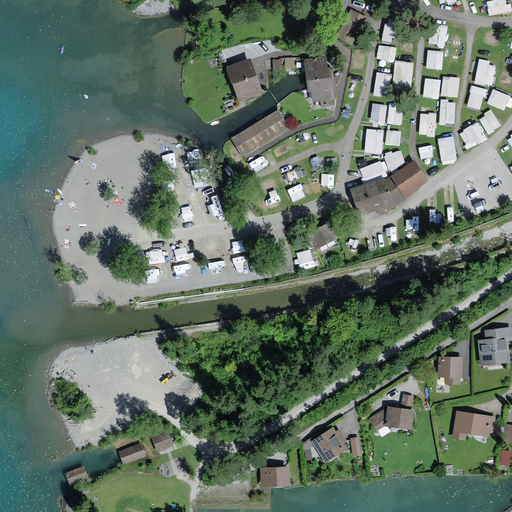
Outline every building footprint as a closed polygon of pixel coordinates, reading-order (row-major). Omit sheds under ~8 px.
[(485,0),(487,13),(509,11),(508,0),(485,0)] [(366,17),(351,9),(337,38),(353,45),(366,17)] [(392,42),(397,19),(388,17),(383,40),(392,42)] [(445,47),(449,26),(434,24),(430,44),(445,47)] [(487,29),(485,40),(496,41),(497,30),(487,29)] [(377,59),(395,62),(397,46),(380,44),(377,59)] [(443,69),(444,50),(428,50),(427,69),(443,69)] [(511,51),(504,51),(503,64),(511,64),(511,51)] [(308,81),(333,76),(331,67),(328,67),(326,56),(303,60),(308,75),(308,81)] [(232,84),(256,75),(249,58),(226,67),(232,84)] [(492,86),(496,67),(489,65),(490,59),(479,58),(475,83),(492,86)] [(395,88),(412,89),(413,62),(396,61),(395,88)] [(377,71),(374,93),(389,95),(391,73),(377,71)] [(498,82),(508,86),(511,75),(511,74),(502,71),(498,82)] [(263,92),(256,75),(232,84),(239,101),(263,92)] [(333,76),(308,81),(310,89),(308,92),(311,91),(313,102),(320,101),(321,107),(333,105),(329,82),(334,81),(333,76)] [(459,96),(460,77),(444,76),(443,96),(459,96)] [(439,97),(440,78),(425,78),(424,97),(439,97)] [(484,108),(485,86),(470,86),(469,107),(484,108)] [(494,88),(488,103),(505,110),(511,95),(494,88)] [(456,123),(455,99),(440,100),(441,124),(456,123)] [(371,122),(386,122),(387,105),(372,104),(371,122)] [(389,108),(389,123),(402,124),(403,108),(389,108)] [(480,115),(487,132),(501,127),(494,110),(480,115)] [(271,114),(282,131),(289,127),(278,111),(271,114)] [(420,135),(436,135),(436,113),(420,113),(420,135)] [(265,118),(276,136),(282,131),(271,114),(265,118)] [(258,122),(269,140),(276,136),(265,118),(258,122)] [(251,127),(262,144),(269,140),(258,122),(251,127)] [(466,145),(485,138),(480,122),(460,129),(466,145)] [(244,131),(255,148),(262,144),(251,127),(244,131)] [(365,152),(383,153),(384,129),(366,128),(365,152)] [(387,129),(386,144),(401,145),(401,130),(387,129)] [(237,135),(248,153),(255,148),(244,131),(237,135)] [(231,140),(242,157),(248,153),(237,135),(231,139),(231,140)] [(457,159),(455,136),(439,137),(441,160),(457,159)] [(388,166),(405,161),(402,149),(385,153),(388,166)] [(350,189),(360,216),(376,210),(381,216),(420,189),(419,187),(429,180),(414,159),(385,180),(384,176),(350,189)] [(307,234),(315,250),(338,238),(330,222),(307,234)] [(511,340),(511,335),(511,326),(484,330),(485,338),(478,339),(481,365),(511,362),(508,341),(511,340)] [(463,356),(438,356),(438,377),(445,377),(445,384),(460,384),(460,377),(463,377),(463,356)] [(413,395),(403,394),(401,407),(387,406),(386,408),(369,418),(377,430),(384,426),(412,429),(415,409),(411,409),(413,395)] [(489,433),(495,434),(497,417),(456,411),(452,439),(466,440),(467,434),(489,437),(489,433)] [(511,424),(506,424),(503,444),(511,445),(511,424)] [(312,459),(311,449),(315,446),(325,463),(347,449),(344,443),(347,441),(339,429),(336,431),(333,427),(314,439),(312,437),(302,444),(304,460),(312,459)] [(157,452),(173,446),(167,430),(151,437),(157,452)] [(360,436),(349,438),(352,456),(363,455),(360,436)] [(129,463),(148,456),(143,442),(121,451),(126,465),(129,463)] [(288,466),(259,467),(261,488),(270,487),(286,486),(290,486),(288,466)] [(71,485),(85,479),(80,469),(67,474),(71,485)]
